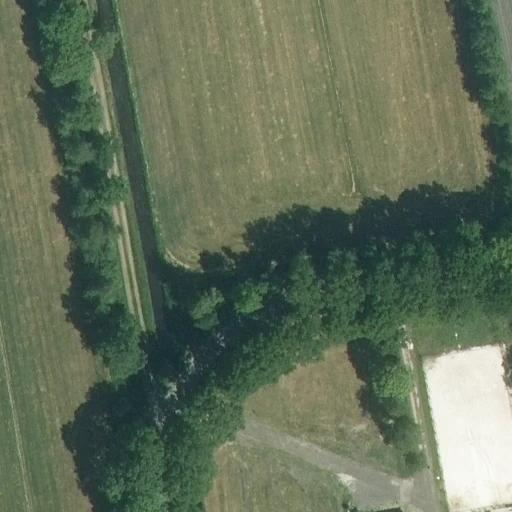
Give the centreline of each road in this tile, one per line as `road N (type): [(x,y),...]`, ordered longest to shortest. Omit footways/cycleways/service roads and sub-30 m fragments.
road 1 (unclassified): [(173,511),(170,417),(197,364),(237,326),(274,298),(346,275),(511,247)]
road 2 (track): [(77,0),(149,391),(170,417)]
